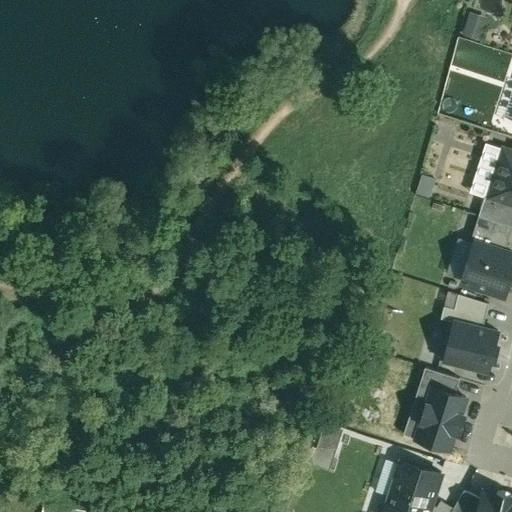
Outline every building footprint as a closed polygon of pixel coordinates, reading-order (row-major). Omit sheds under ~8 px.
[(397,6),(388,1),(382,11),(392,16),(397,6)] [(470,8),(463,31),(479,36),(487,14),(470,8)] [(511,147),(505,146),(499,164),(497,164),(491,181),(494,181),(489,195),(489,197),(511,203),(511,147)] [(511,203),(489,197),(489,195),(487,194),(481,213),(511,222),(511,203)] [(510,242),(511,235),(511,222),(481,213),(475,232),(510,242)] [(511,242),(510,242),(475,232),(461,279),(508,293),(511,277),(511,242)] [(454,311),(481,319),(486,299),(460,291),(454,311)] [(454,311),(450,310),(439,353),(488,366),(500,324),(481,319),(454,311)] [(435,379),(455,386),(460,373),(425,362),(402,431),(416,436),(435,379)] [(435,379),(416,436),(450,447),(469,390),(455,386),(435,379)] [(333,465),(341,423),(321,419),(314,462),(333,465)] [(401,451),(381,510),(387,511),(425,511),(429,501),(441,464),(401,451)] [(478,511),(483,496),(466,487),(456,505),(451,511),(478,511)] [(511,511),(511,494),(485,488),(483,496),(478,511),(511,511)] [(434,503),(429,501),(425,511),(451,511),(456,505),(438,497),(434,503)] [(121,511),(46,499),(43,511),(121,511)]
